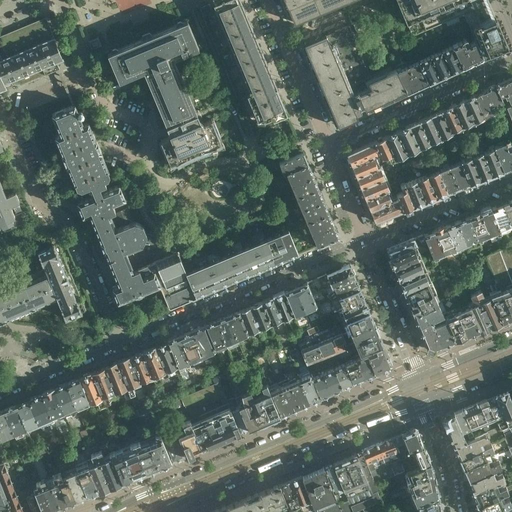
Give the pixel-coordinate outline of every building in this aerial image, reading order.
[(212,0),(265,122),(274,119),(280,124),(289,119),(237,0),(212,0)] [(284,0),(294,22),(347,0),(284,0)] [(507,46),(488,0),(397,0),(412,35),(463,14),(475,41),(475,40),(483,57),(492,53),(492,52),(507,46)] [(6,196),(0,180),(0,148),(3,147),(0,140),(0,89),(12,84),(13,88),(59,68),(56,61),(62,58),(54,38),(53,38),(50,31),(45,19),(0,38),(4,48),(8,57),(5,58),(2,59),(0,55),(0,54),(0,229),(1,233),(28,221),(24,211),(14,215),(10,205),(19,201),(15,192),(6,196)] [(141,67),(167,128),(200,115),(175,54),(195,46),(184,20),(105,52),(116,78),(136,69),(141,67)] [(370,77),(369,74),(349,25),(302,45),(335,126),(406,93),(396,71),(395,69),(368,82),(371,88),(369,89),(369,88),(366,90),(359,94),(357,91),(353,93),(350,85),(353,83),(354,85),(370,77)] [(90,41),(88,41),(92,49),(101,45),(98,37),(90,41)] [(483,57),(475,40),(475,41),(469,43),(467,38),(451,46),(461,67),(483,57)] [(461,67),(451,46),(440,51),(450,73),(461,67)] [(450,73),(440,51),(429,56),(439,78),(450,73)] [(439,78),(429,56),(418,61),(428,83),(439,78)] [(428,83),(418,61),(407,66),(418,88),(428,83)] [(418,88),(407,66),(396,71),(406,93),(418,88)] [(506,94),(510,104),(511,103),(511,76),(495,85),(494,84),(488,87),(488,88),(463,100),(473,123),(479,120),(478,118),(499,108),(497,103),(503,100),(501,96),(506,94)] [(473,123),(463,100),(453,104),(462,126),(468,123),(469,125),(473,123)] [(134,269),(126,251),(141,244),(141,243),(142,242),(146,233),(143,225),(134,221),(116,229),(113,222),(112,219),(110,213),(115,210),(112,204),(125,198),(119,184),(104,190),(101,185),(106,183),(104,179),(107,178),(109,174),(107,170),(108,170),(101,152),(96,139),(95,140),(88,122),(83,124),(79,116),(81,115),(82,115),(82,114),(82,113),(83,113),(83,112),(82,112),(82,111),(81,110),(80,110),(77,111),(75,104),(65,108),(64,106),(60,108),(61,110),(52,114),(60,134),(55,136),(62,153),(61,154),(67,166),(74,184),(75,183),(77,187),(81,189),(89,186),(90,191),(92,195),(77,202),(83,216),(81,216),(100,262),(108,258),(119,284),(112,287),(118,301),(136,294),(143,292),(143,291),(159,284),(159,286),(160,286),(169,307),(196,296),(178,251),(167,256),(166,256),(134,269)] [(462,126),(453,104),(442,110),(451,130),(457,128),(458,130),(463,128),(462,126)] [(452,133),(451,130),(442,110),(431,115),(441,138),(452,133)] [(200,115),(167,128),(171,140),(162,144),(174,168),(231,143),(220,117),(215,119),(203,124),(200,115)] [(441,138),(431,115),(420,120),(430,143),(441,138)] [(430,143),(420,120),(409,125),(419,148),(430,143)] [(419,148),(409,125),(397,130),(408,153),(419,148)] [(408,153),(397,130),(386,136),(396,159),(408,153)] [(396,159),(386,136),(374,141),(380,153),(382,157),(384,156),(384,157),(389,155),(391,161),(396,159)] [(380,153),(374,141),(347,153),(352,166),(376,155),(380,153)] [(511,166),(511,158),(505,142),(494,146),(494,147),(503,170),(508,168),(511,166)] [(503,170),(494,147),(483,152),(492,175),(503,170)] [(308,163),(303,151),(279,161),(284,173),(286,172),(308,163)] [(492,175),(483,152),(472,156),(481,179),(492,175)] [(378,168),(376,161),(378,160),(376,155),(352,166),(357,177),(378,168)] [(481,179),(472,156),(461,161),(461,162),(470,184),(481,179)] [(470,184),(461,162),(450,166),(459,188),(470,184)] [(313,175),(308,163),(286,172),(291,184),(313,175)] [(459,188),(450,166),(439,171),(448,192),(459,188)] [(381,167),(378,168),(357,177),(361,188),(385,178),(381,167)] [(448,192),(439,171),(428,175),(437,197),(448,192)] [(318,187),(313,175),(291,184),(296,196),(318,187)] [(437,197),(428,175),(417,180),(425,201),(437,197)] [(387,190),(390,188),(385,178),(361,188),(366,199),(387,190)] [(425,201),(417,180),(405,184),(414,206),(425,201)] [(414,206),(405,184),(401,186),(403,192),(397,195),(398,198),(402,210),(414,206)] [(323,199),(318,187),(296,196),(301,208),(323,199)] [(392,201),(387,190),(366,199),(370,210),(392,201)] [(402,210),(398,198),(394,200),(392,201),(370,210),(375,221),(402,211),(402,210)] [(328,212),(323,199),(301,208),(307,221),(328,212)] [(511,199),(508,200),(502,203),(510,223),(511,221),(511,199)] [(510,223),(502,203),(496,205),(492,207),(500,229),(504,227),(503,225),(510,223)] [(500,229),(492,207),(481,211),(490,236),(502,232),(500,229)] [(132,219),(127,208),(113,213),(115,218),(112,219),(113,222),(116,221),(118,225),(132,219)] [(490,236),(481,211),(479,212),(468,216),(478,241),(490,236)] [(333,224),(328,212),(307,221),(312,233),(333,224)] [(478,241),(468,216),(457,221),(465,242),(466,245),(478,241)] [(465,242),(457,221),(446,225),(456,249),(460,248),(458,245),(465,242)] [(338,237),(333,224),(312,233),(317,246),(318,245),(321,244),(322,243),(333,239),(334,238),(337,237),(338,237)] [(456,249),(446,225),(435,229),(434,230),(444,254),(456,249)] [(298,253),(288,229),(276,234),(286,258),(298,253)] [(444,254),(434,230),(424,234),(426,239),(434,258),(444,254)] [(511,236),(511,230),(503,234),(505,240),(511,236)] [(165,252),(160,250),(154,236),(155,236),(154,235),(153,235),(154,233),(150,231),(149,233),(148,233),(146,233),(142,242),(141,243),(141,244),(126,251),(134,269),(166,256),(165,252)] [(286,258),(276,234),(265,239),(275,263),(286,258)] [(390,257),(413,245),(426,239),(424,234),(416,237),(414,238),(409,240),(397,245),(397,244),(387,249),(390,257)] [(275,263),(265,239),(254,243),(264,268),(275,263)] [(31,309),(36,306),(57,297),(61,306),(60,306),(65,318),(86,309),(72,276),(58,243),(38,252),(43,264),(43,263),(47,273),(26,281),(20,283),(20,284),(16,286),(14,281),(0,286),(0,321),(9,318),(9,317),(30,308),(31,309)] [(264,268),(254,243),(242,248),(252,272),(253,272),(264,268)] [(511,243),(486,254),(502,291),(511,315),(511,243)] [(395,269),(419,256),(413,245),(390,257),(395,269)] [(208,291),(198,266),(190,246),(178,251),(196,296),(208,291)] [(252,272),(242,248),(231,253),(241,277),(252,272)] [(241,277),(231,253),(220,257),(230,281),(241,277)] [(400,281),(424,268),(419,256),(395,269),(400,281)] [(230,281),(220,257),(198,266),(208,291),(230,281)] [(354,275),(350,264),(326,274),(331,285),(354,275)] [(405,293),(429,280),(424,268),(400,281),(405,293)] [(331,298),(359,287),(358,284),(356,280),(355,276),(354,275),(331,285),(328,286),(330,292),(325,295),(326,297),(314,301),(316,304),(331,298)] [(410,304),(434,292),(429,280),(405,293),(410,304)] [(314,301),(311,292),(314,290),(311,283),(308,284),(307,282),(295,287),(305,311),(307,310),(306,308),(314,305),(314,306),(316,306),(316,304),(314,301)] [(305,311),(295,287),(284,292),(293,313),(302,310),(303,311),(305,311)] [(364,299),(362,295),(361,291),(359,287),(331,298),(333,304),(340,302),(342,307),(364,299)] [(502,322),(491,297),(485,300),(480,289),(476,291),(490,327),(502,322)] [(490,327),(476,291),(470,294),(474,303),(469,305),(479,331),(490,327)] [(511,318),(511,315),(502,291),(491,296),(491,297),(502,322),(511,318)] [(293,313),(284,292),(273,296),(281,318),(293,313)] [(414,315),(439,303),(434,292),(410,304),(409,304),(414,315)] [(281,318),(273,296),(261,301),(270,323),(281,318)] [(364,299),(342,307),(340,308),(346,320),(369,311),(364,299)] [(270,323),(261,301),(250,306),(259,328),(270,323)] [(432,320),(444,314),(439,303),(414,315),(419,325),(432,320)] [(479,331),(469,305),(457,311),(467,336),(479,331)] [(259,328),(250,306),(239,310),(239,311),(248,332),(259,328)] [(248,332),(239,311),(228,315),(237,340),(240,339),(239,336),(248,332)] [(374,322),(369,311),(346,320),(350,331),(374,322)] [(467,336),(457,311),(445,316),(446,319),(445,319),(455,340),(455,341),(467,336)] [(237,340),(228,315),(216,320),(225,342),(234,338),(235,340),(237,340)] [(455,340),(445,319),(434,324),(442,345),(455,340)] [(225,342),(216,320),(205,325),(215,349),(217,348),(216,346),(225,342)] [(442,345),(434,324),(432,320),(419,325),(424,339),(425,339),(428,346),(427,347),(428,347),(432,349),(433,349),(433,348),(442,345)] [(391,364),(382,343),(378,332),(374,321),(374,322),(350,331),(343,334),(348,347),(356,343),(360,352),(366,350),(367,354),(376,373),(390,367),(391,364)] [(216,352),(215,349),(205,325),(204,325),(201,326),(200,327),(197,328),(196,328),(193,330),(193,329),(192,330),(206,363),(211,361),(207,353),(213,351),(214,353),(216,352)] [(348,347),(343,334),(340,326),(330,330),(338,351),(348,347)] [(206,363),(192,330),(180,335),(191,363),(193,362),(192,360),(197,358),(201,365),(206,363)] [(338,351),(330,330),(314,337),(322,357),(338,351)] [(191,363),(180,335),(179,335),(179,336),(176,337),(175,337),(172,338),(171,339),(168,340),(167,340),(166,341),(180,374),(185,372),(182,364),(188,362),(188,364),(191,363)] [(322,357),(314,337),(300,342),(308,363),(322,357)] [(180,374),(166,341),(163,342),(158,344),(159,344),(155,345),(154,346),(164,372),(172,368),(175,376),(180,374)] [(164,372),(154,346),(151,347),(146,349),(143,350),(142,350),(142,351),(155,384),(161,382),(157,374),(164,372)] [(155,384),(142,351),(141,351),(138,352),(133,354),(130,356),(130,355),(129,356),(140,382),(147,379),(150,386),(155,384)] [(376,373),(367,354),(357,358),(365,378),(376,373)] [(140,382),(129,356),(116,361),(131,395),(136,393),(132,385),(140,382)] [(365,378),(357,358),(345,363),(354,383),(365,378)] [(259,366),(256,359),(246,363),(249,370),(259,366)] [(131,395),(116,361),(104,366),(115,392),(123,389),(126,397),(131,395)] [(249,370),(246,363),(235,368),(238,375),(249,370)] [(354,383),(345,363),(333,368),(342,388),(354,383)] [(342,388),(333,368),(332,364),(326,366),(326,365),(310,372),(310,373),(320,397),(342,388)] [(115,392),(104,366),(91,371),(105,405),(110,403),(107,395),(115,392)] [(238,375),(235,368),(225,372),(228,379),(238,375)] [(105,405),(91,371),(91,372),(87,373),(83,375),(80,376),(89,400),(90,402),(97,399),(100,407),(105,405)] [(320,397),(310,373),(309,373),(308,371),(301,375),(302,377),(299,378),(310,402),(320,397)] [(89,400),(80,376),(79,377),(67,382),(77,405),(89,400)] [(310,402),(299,378),(298,376),(288,380),(299,406),(310,402)] [(299,406),(288,380),(278,384),(289,411),(299,406)] [(240,432),(227,399),(219,381),(165,403),(174,426),(183,422),(187,432),(178,436),(186,455),(240,432)] [(77,405),(67,382),(58,385),(54,387),(64,410),(77,405)] [(279,415),(268,388),(266,383),(256,387),(269,420),(279,415)] [(289,411),(278,384),(276,385),(277,387),(274,388),(273,386),(268,388),(279,415),(289,411)] [(64,410),(54,387),(41,392),(51,416),(64,410)] [(269,420),(256,387),(245,391),(259,424),(269,420)] [(511,401),(507,390),(495,395),(503,414),(505,419),(509,428),(511,426),(511,401)] [(259,424),(245,391),(234,396),(239,406),(248,429),(259,424)] [(51,416),(41,392),(37,394),(29,398),(39,421),(51,416)] [(503,414),(495,395),(487,399),(478,402),(486,421),(490,420),(488,413),(496,410),(498,416),(503,414)] [(248,429),(239,406),(236,407),(232,397),(227,399),(240,432),(241,432),(248,429)] [(39,421),(29,398),(16,403),(26,426),(39,421)] [(163,399),(149,404),(152,412),(166,406),(165,403),(163,399)] [(486,421),(478,402),(470,405),(462,409),(470,428),(474,426),(471,420),(479,417),(482,423),(486,421)] [(26,426),(16,403),(4,408),(4,409),(14,433),(26,428),(26,426)] [(137,409),(136,409),(136,410),(139,416),(151,411),(148,405),(137,409)] [(14,433),(4,409),(0,410),(0,434),(2,438),(14,433)] [(470,428),(462,409),(454,412),(462,432),(465,430),(469,440),(474,437),(470,428)] [(136,410),(124,414),(127,421),(138,416),(136,410)] [(462,432),(454,412),(444,416),(444,417),(443,419),(446,428),(453,445),(465,440),(462,432)] [(509,428),(505,419),(497,423),(499,430),(508,427),(508,428),(509,428)] [(422,442),(419,434),(419,435),(417,430),(417,429),(416,429),(415,429),(415,428),(414,428),(401,434),(409,452),(412,451),(411,450),(423,445),(422,442)] [(158,467),(148,441),(144,432),(132,437),(134,442),(146,471),(158,467)] [(172,461),(163,440),(160,432),(154,434),(155,438),(148,441),(158,467),(172,461)] [(481,447),(479,442),(490,437),(488,432),(474,437),(469,440),(466,441),(465,440),(453,445),(458,457),(459,456),(481,447)] [(185,456),(176,434),(163,440),(172,461),(185,456)] [(430,461),(425,449),(423,445),(411,450),(412,451),(409,452),(401,434),(391,438),(397,451),(405,471),(407,471),(430,461)] [(405,471),(397,451),(391,438),(381,442),(392,468),(395,475),(405,471)] [(146,471),(134,442),(129,444),(131,448),(124,451),(134,476),(146,471)] [(392,468),(381,442),(372,446),(377,459),(386,479),(395,475),(392,468)] [(489,458),(487,451),(493,449),(491,443),(481,447),(459,456),(464,469),(489,458)] [(386,479),(377,459),(372,446),(361,450),(370,469),(373,477),(374,479),(376,483),(386,479)] [(121,482),(110,455),(104,458),(100,450),(95,452),(110,486),(121,482)] [(134,476),(124,451),(116,454),(114,450),(109,452),(110,455),(121,482),(134,477),(134,476)] [(373,477),(370,469),(361,450),(356,453),(368,482),(372,492),(377,490),(378,489),(376,483),(374,479),(373,477)] [(110,486),(95,452),(85,456),(99,491),(110,486)] [(372,492),(368,482),(356,453),(345,458),(345,457),(344,458),(344,457),(344,458),(343,458),(343,459),(338,461),(337,461),(333,462),(333,463),(343,487),(348,500),(339,503),(342,511),(349,511),(363,507),(365,511),(368,511),(371,511),(370,508),(374,506),(373,502),(380,499),(377,490),(372,492)] [(99,491),(85,456),(73,460),(75,464),(87,495),(99,491)] [(491,470),(500,466),(498,461),(492,464),(489,458),(464,469),(469,480),(491,470)] [(410,483),(434,473),(430,461),(407,471),(409,479),(406,480),(408,485),(410,484),(410,483)] [(23,511),(3,462),(0,463),(0,479),(9,503),(12,511),(42,511),(33,488),(32,485),(27,487),(28,490),(30,495),(27,496),(33,511),(30,511),(23,511)] [(343,487),(333,463),(324,466),(334,491),(343,487)] [(87,495),(75,464),(64,468),(66,474),(76,500),(87,495)] [(342,511),(339,503),(334,491),(324,466),(302,476),(315,508),(303,511),(342,511)] [(470,493),(472,492),(509,476),(508,473),(502,475),(501,474),(494,477),(491,470),(469,480),(472,487),(468,489),(470,493)] [(76,500),(66,474),(62,476),(60,472),(56,474),(68,503),(76,500)] [(436,484),(435,479),(434,473),(410,483),(410,484),(413,490),(410,491),(412,495),(436,484)] [(68,503),(56,474),(52,475),(54,480),(50,481),(60,506),(68,503)] [(303,511),(315,508),(302,476),(301,475),(300,475),(300,476),(288,481),(288,480),(287,481),(300,511),(303,511)] [(476,504),(511,488),(511,486),(511,485),(506,488),(505,486),(498,489),(496,484),(510,478),(509,476),(472,492),(475,499),(472,501),(474,505),(476,505),(476,504)] [(9,503),(0,479),(0,507),(9,503)] [(60,506),(50,481),(45,483),(44,479),(40,481),(51,510),(60,506)] [(45,511),(51,510),(40,481),(36,482),(37,486),(33,488),(42,511),(45,511)] [(300,511),(287,481),(280,484),(288,504),(290,508),(291,511),(300,511)] [(288,504),(280,484),(279,484),(269,488),(245,498),(250,511),(269,511),(287,505),(288,504)] [(438,496),(436,484),(412,495),(416,505),(438,496)] [(490,511),(511,502),(511,497),(509,499),(507,497),(502,500),(500,496),(511,490),(511,488),(476,504),(476,505),(479,511),(478,511),(490,511)] [(429,511),(440,508),(438,496),(416,505),(418,509),(420,508),(421,511),(429,511)] [(250,511),(245,498),(219,509),(219,511),(250,511)] [(511,511),(511,509),(511,508),(511,507),(511,502),(490,511),(511,511)] [(12,511),(9,503),(0,507),(2,511),(0,511),(12,511)]
